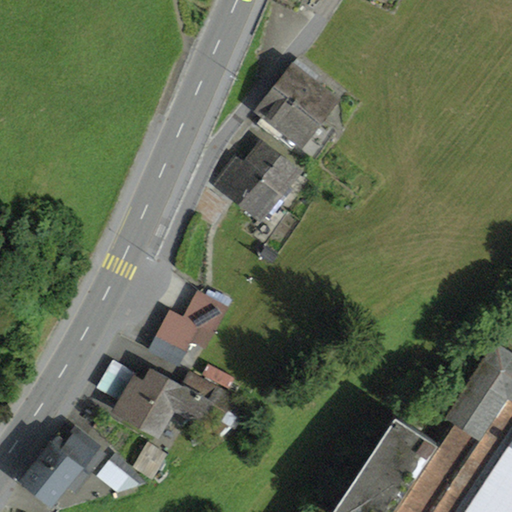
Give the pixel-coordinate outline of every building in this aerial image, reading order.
[(274,0),(296,10),(300,0),(274,0)] [(311,82),(317,75),(297,59),(274,85),(316,118),(330,99),(331,97),(311,82)] [(260,122),(292,148),(315,118),(316,118),(274,85),(259,106),(267,112),(260,122)] [(315,118),(322,123),(336,104),(330,99),(316,118),(315,118)] [(261,178),(277,192),(296,168),(262,142),(256,150),(255,149),(248,158),(265,173),(261,178)] [(274,212),(283,198),(277,192),(261,178),(265,173),(248,158),(243,164),(235,157),(218,179),(260,213),(266,206),(274,212)] [(196,208),(211,219),(223,203),(204,189),(196,208)] [(272,262),(277,254),(267,247),(261,255),(272,262)] [(185,352),(199,325),(213,333),(227,306),(200,292),(186,319),(173,311),(159,338),(185,352)] [(511,352),(511,325),(500,345),(511,352)] [(511,511),(511,352),(500,345),(497,342),(468,387),(456,379),(438,406),(428,400),(412,424),(396,414),(332,510),(321,503),(314,511),(511,511)] [(137,373),(113,359),(97,387),(120,401),(135,376),(137,373)] [(235,424),(246,405),(190,374),(183,387),(150,370),(144,381),(135,376),(120,401),(117,407),(158,431),(167,415),(182,424),(187,414),(196,419),(208,400),(210,401),(206,407),(235,424)] [(74,428),(63,441),(57,436),(22,478),(51,504),(67,484),(76,491),(104,454),(96,448),(98,445),(74,428)] [(145,450),(135,465),(150,476),(161,461),(145,450)] [(119,488),(143,481),(116,454),(101,474),(119,488)]
